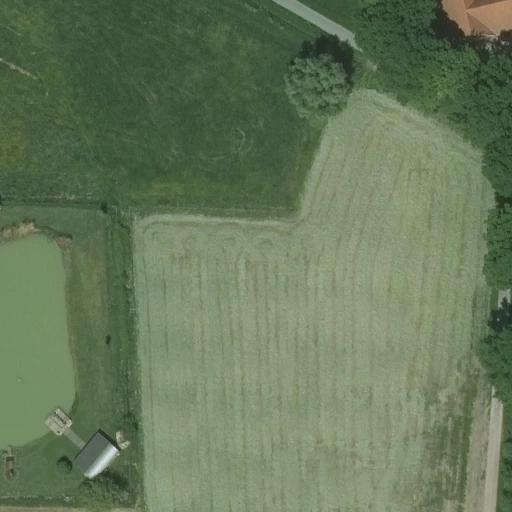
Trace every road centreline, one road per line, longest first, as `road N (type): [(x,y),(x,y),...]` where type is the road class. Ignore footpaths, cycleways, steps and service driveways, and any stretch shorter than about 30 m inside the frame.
road 1 (unclassified): [(383,59),(511,132)]
road 2 (unclassified): [(278,0),(383,59)]
